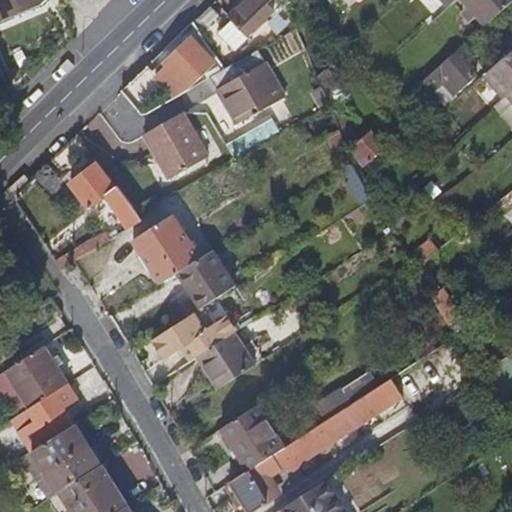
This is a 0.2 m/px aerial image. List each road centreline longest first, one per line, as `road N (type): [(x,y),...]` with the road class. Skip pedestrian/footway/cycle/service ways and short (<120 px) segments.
road 1 (residential): [(64,292),(195,511)]
road 2 (secondary): [(164,0),(0,159)]
